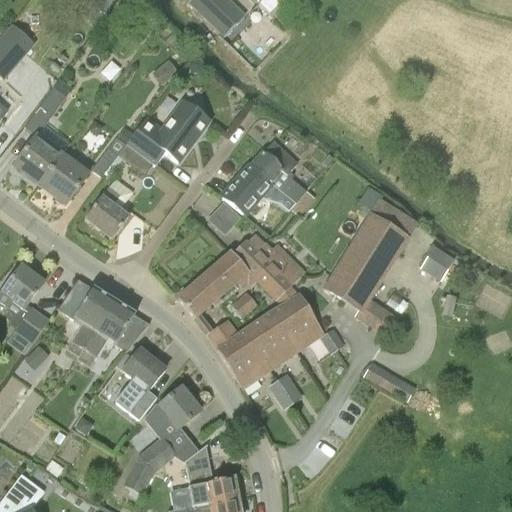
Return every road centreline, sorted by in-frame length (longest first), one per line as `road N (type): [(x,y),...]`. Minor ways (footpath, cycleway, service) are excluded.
road 1 (residential): [(268,511),(259,457),(217,377),(177,330),(120,287)]
road 2 (residential): [(120,287),(251,115)]
road 3 (unknown): [(0,157),(132,81)]
road 4 (residential): [(120,287),(0,201)]
